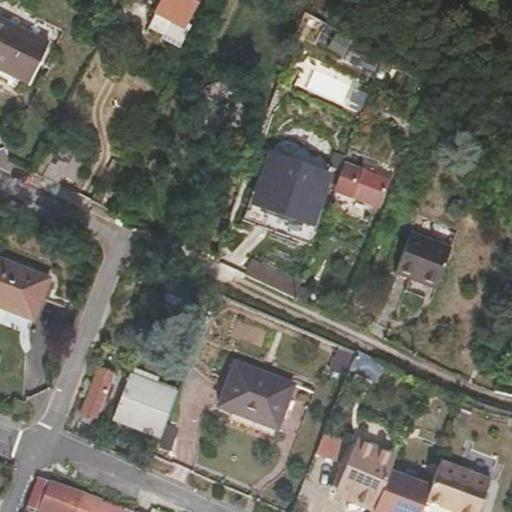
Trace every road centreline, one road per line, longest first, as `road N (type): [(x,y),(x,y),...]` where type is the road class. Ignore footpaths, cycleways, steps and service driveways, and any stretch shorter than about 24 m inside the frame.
road 1 (residential): [(511,397),(127,238)]
road 2 (residential): [(127,238),(37,446)]
road 3 (residential): [(37,446),(206,511)]
road 4 (residential): [(0,179),(127,238)]
